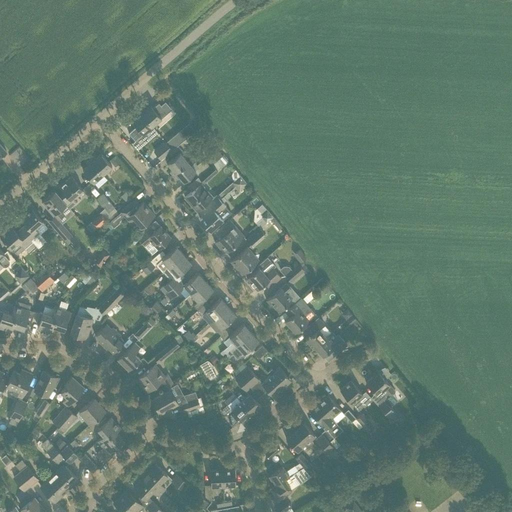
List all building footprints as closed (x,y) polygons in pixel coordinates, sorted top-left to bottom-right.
[(143,107),(139,111),(152,125),(161,117),(150,105),(145,110),(143,107)] [(132,121),(136,126),(128,133),(135,140),(152,125),(139,111),(135,114),(137,117),(132,121)] [(197,139),(188,126),(183,130),(192,143),(197,139)] [(178,131),(166,141),(172,148),(178,143),(178,144),(184,139),(178,131)] [(19,146),(10,154),(21,166),(30,158),(19,146)] [(218,150),(211,155),(216,161),(222,155),(218,150)] [(169,170),(172,174),(187,161),(179,152),(167,163),(172,168),(169,170)] [(93,155),(89,159),(102,174),(111,165),(101,153),(95,158),(93,155)] [(211,155),(210,154),(205,158),(211,165),(216,161),(211,155)] [(222,155),(216,161),(221,167),(228,160),(223,154),(222,155)] [(114,155),(109,159),(115,166),(119,162),(114,155)] [(102,174),(89,159),(85,162),(88,165),(82,169),(93,182),(102,174)] [(187,161),(172,174),(176,178),(178,176),(183,181),(195,170),(187,161)] [(198,176),(204,182),(217,171),(221,167),(216,161),(211,165),(198,176)] [(63,190),(58,194),(66,203),(65,204),(69,208),(80,198),(76,194),(83,189),(71,175),(59,186),(63,190)] [(239,175),(232,181),(236,186),(239,189),(246,183),(239,175)] [(200,183),(184,197),(196,210),(212,196),(200,183)] [(206,204),(198,211),(202,216),(199,218),(210,230),(217,224),(223,219),(222,219),(231,211),(226,206),(222,202),(230,195),(228,193),(224,188),(216,195),(206,204)] [(66,203),(58,194),(54,190),(41,201),(53,214),(58,219),(64,214),(59,209),(65,204),(66,203)] [(131,197),(125,191),(121,195),(126,201),(131,197)] [(114,207),(102,193),(96,199),(108,213),(114,207)] [(126,206),(121,211),(125,215),(129,220),(133,217),(141,225),(146,221),(154,214),(142,202),(139,205),(134,199),(126,206)] [(250,213),(260,225),(273,215),(263,203),(250,213)] [(25,224),(21,228),(32,240),(40,233),(34,227),(42,220),(31,207),(19,217),(25,224)] [(107,219),(101,213),(96,217),(101,224),(107,219)] [(115,216),(109,222),(113,227),(119,221),(115,216)] [(273,216),(270,219),(273,223),(272,224),(277,230),(281,226),(273,216)] [(222,246),(226,251),(244,236),(229,219),(214,232),(218,238),(214,241),(220,248),(222,246)] [(60,221),(54,226),(66,240),(72,234),(60,221)] [(136,235),(144,245),(149,240),(157,248),(170,237),(160,224),(154,230),(149,224),(136,235)] [(32,240),(21,228),(16,232),(10,225),(0,234),(0,236),(10,248),(11,247),(17,254),(32,240)] [(245,240),(251,246),(264,234),(259,228),(245,240)] [(156,263),(163,271),(163,272),(167,269),(169,267),(183,254),(175,245),(161,258),(156,263)] [(231,260),(242,273),(257,260),(246,247),(231,260)] [(0,268),(3,266),(3,267),(5,267),(7,266),(8,264),(9,263),(9,261),(3,254),(4,253),(0,248),(0,268)] [(292,254),(300,263),(306,257),(299,248),(292,254)] [(102,249),(97,257),(103,261),(109,254),(102,249)] [(163,272),(163,271),(162,272),(165,276),(172,270),(176,275),(190,262),(183,254),(169,267),(167,269),(163,272)] [(264,282),(268,287),(280,276),(272,267),(274,265),(266,257),(257,265),(258,267),(246,277),(256,289),(264,282)] [(151,260),(142,268),(146,273),(155,265),(151,260)] [(290,281),(303,270),(298,264),(291,269),(285,274),(285,275),(290,281)] [(291,269),(288,266),(284,265),(280,268),(285,274),(291,269)] [(15,279),(19,283),(28,275),(21,266),(16,270),(17,271),(13,274),(16,278),(15,279)] [(57,277),(61,282),(68,277),(63,271),(57,277)] [(35,283),(42,290),(54,280),(47,272),(35,283)] [(86,282),(90,286),(98,277),(94,272),(91,275),(83,273),(80,277),(82,279),(81,280),(84,283),(86,282)] [(184,284),(191,293),(205,280),(198,272),(184,284)] [(71,274),(67,278),(72,283),(76,279),(71,274)] [(164,294),(167,291),(178,281),(174,276),(163,285),(159,288),(164,294)] [(29,290),(35,283),(30,277),(21,285),(26,292),(29,290)] [(128,280),(124,285),(129,289),(130,290),(134,286),(128,280)] [(205,280),(191,293),(198,301),(212,288),(205,280)] [(178,281),(164,294),(168,298),(182,286),(178,281)] [(42,290),(35,283),(29,290),(38,299),(40,292),(42,290)] [(122,283),(98,307),(105,314),(106,313),(128,289),(124,285),(122,283)] [(271,303),(278,311),(291,299),(284,291),(289,287),(285,283),(274,293),(266,300),(270,304),(271,303)] [(5,287),(1,291),(5,296),(9,292),(5,287)] [(314,290),(309,294),(313,299),(318,294),(314,290)] [(201,315),(208,323),(228,306),(220,297),(208,308),(204,304),(197,310),(201,315)] [(23,328),(29,310),(30,305),(15,300),(11,313),(6,329),(11,330),(12,325),(23,328)] [(294,332),(307,320),(312,316),(302,305),(300,307),(295,301),(285,311),(289,316),(284,320),(294,332)] [(86,337),(91,320),(91,318),(83,315),(86,308),(79,305),(76,313),(70,332),(86,337)] [(51,314),(46,330),(51,332),(53,326),(63,329),(69,311),(54,306),(51,314)] [(228,306),(208,323),(215,331),(220,326),(220,327),(235,314),(228,306)] [(0,327),(6,329),(11,313),(3,310),(2,312),(0,310),(0,327)] [(37,327),(46,330),(51,314),(43,311),(42,313),(39,312),(36,322),(39,323),(37,327)] [(324,323),(318,316),(304,328),(310,334),(305,339),(313,348),(315,346),(314,346),(330,332),(323,324),(324,323)] [(133,334),(138,339),(152,326),(147,320),(133,334)] [(108,348),(112,352),(124,341),(119,336),(120,335),(112,327),(111,328),(106,323),(94,334),(99,339),(98,341),(106,349),(108,348)] [(223,349),(226,353),(234,346),(236,344),(250,331),(243,323),(229,335),(233,340),(223,349)] [(314,346),(315,346),(322,355),(328,350),(333,356),(347,344),(333,329),(330,332),(314,346)] [(234,346),(226,353),(229,356),(232,353),(237,358),(258,340),(250,331),(236,344),(234,346)] [(173,340),(154,356),(158,362),(178,345),(173,340)] [(116,359),(128,370),(141,358),(135,352),(140,347),(135,341),(116,359)] [(262,344),(251,353),(257,359),(267,350),(262,344)] [(213,355),(208,359),(213,364),(218,360),(213,355)] [(270,375),(283,390),(287,386),(285,384),(290,379),(288,376),(294,371),(282,358),(271,367),(268,364),(264,368),(270,375)] [(216,375),(211,366),(213,365),(207,359),(198,364),(207,380),(216,375)] [(160,379),(164,386),(172,381),(168,373),(165,375),(155,363),(136,379),(146,391),(160,379)] [(247,367),(241,372),(252,385),(259,379),(247,367)] [(9,379),(6,385),(13,388),(11,392),(21,396),(31,373),(21,369),(19,372),(13,370),(9,379)] [(377,404),(389,418),(395,412),(383,399),(393,389),(388,384),(388,383),(376,369),(371,374),(373,375),(365,382),(375,393),(371,397),(377,404)] [(34,388),(47,395),(52,384),(54,385),(58,377),(43,370),(34,388)] [(252,385),(241,372),(234,378),(246,391),(252,385)] [(283,390),(270,375),(261,383),(272,395),(277,390),(280,393),(283,390)] [(63,401),(69,406),(84,387),(71,376),(64,384),(66,385),(60,391),(66,396),(63,401)] [(339,389),(357,409),(362,405),(356,398),(362,393),(350,380),(339,389)] [(152,399),(160,413),(177,403),(182,403),(186,401),(177,383),(174,384),(172,381),(164,386),(167,391),(152,399)] [(236,396),(247,409),(254,416),(257,413),(255,410),(261,406),(250,393),(244,398),(240,393),(236,396)] [(327,394),(318,403),(331,418),(340,409),(327,394)] [(247,409),(236,396),(227,404),(231,409),(227,412),(230,423),(232,426),(240,419),(242,422),(247,417),(250,420),(254,416),(247,409)] [(93,398),(78,411),(90,424),(105,410),(93,398)] [(182,403),(184,411),(200,406),(197,398),(186,401),(182,403)] [(10,418),(17,421),(26,402),(18,399),(10,418)] [(43,399),(35,412),(41,415),(49,403),(43,399)] [(331,418),(318,403),(309,411),(322,425),(323,424),(324,425),(326,424),(332,430),(337,425),(331,418)] [(52,421),(58,426),(71,411),(65,406),(52,421)] [(350,422),(355,417),(348,408),(342,413),(350,422)] [(71,411),(58,426),(64,430),(77,415),(71,411)] [(355,417),(366,429),(371,424),(361,412),(355,417)] [(119,427),(110,417),(107,420),(105,417),(97,424),(99,427),(97,428),(103,434),(107,438),(115,431),(119,427)] [(296,425),(292,428),(313,450),(317,447),(310,438),(314,434),(303,422),(298,426),(296,425)] [(313,450),(292,428),(289,431),(290,433),(285,438),(296,450),(300,446),(308,455),(313,450)] [(320,432),(321,433),(329,441),(334,437),(325,428),(320,432)] [(108,451),(122,439),(115,431),(107,438),(103,434),(97,440),(103,447),(96,454),(104,463),(112,455),(108,451)] [(329,441),(321,433),(315,438),(333,458),(339,453),(329,441)] [(341,447),(339,444),(334,437),(329,441),(339,453),(341,450),(341,447)] [(67,443),(71,448),(78,443),(73,438),(67,443)] [(41,443),(36,447),(55,467),(59,463),(41,443)] [(59,449),(52,443),(46,449),(58,462),(63,457),(69,464),(77,456),(68,446),(65,449),(62,446),(59,449)] [(264,453),(269,458),(280,448),(275,443),(264,453)] [(364,444),(360,448),(364,453),(368,450),(364,444)] [(312,466),(300,452),(295,457),(299,462),(302,465),(303,466),(307,471),(312,466)] [(79,457),(92,472),(97,467),(84,453),(79,457)] [(6,454),(1,458),(6,464),(11,460),(6,454)] [(268,474),(275,484),(300,468),(299,466),(302,465),(299,462),(294,465),(284,471),(281,466),(268,474)] [(63,463),(51,474),(66,490),(77,479),(63,463)] [(155,463),(144,474),(161,490),(165,486),(160,481),(167,474),(155,463)] [(223,486),(222,465),(216,466),(217,469),(209,470),(210,484),(204,484),(204,496),(211,501),(211,486),(223,486)] [(227,465),(222,465),(223,486),(235,485),(234,468),(227,469),(227,465)] [(27,466),(21,471),(31,484),(37,478),(27,466)] [(287,483),(295,478),(298,483),(310,475),(307,471),(303,466),(300,468),(275,484),(271,487),(279,500),(284,496),(283,494),(290,489),(287,483)] [(31,484),(21,471),(14,476),(24,489),(31,484)] [(170,480),(183,490),(189,483),(176,473),(170,480)] [(66,490),(51,474),(40,485),(54,501),(66,490)] [(161,490),(144,474),(133,486),(145,497),(152,489),(157,494),(161,490)] [(331,478),(321,486),(326,491),(335,483),(331,478)] [(114,502),(123,511),(135,511),(142,505),(127,489),(114,502)] [(22,508),(24,511),(45,511),(34,498),(22,508)] [(200,503),(204,507),(208,502),(203,498),(200,503)] [(163,511),(152,500),(146,506),(151,511),(163,511)] [(275,508),(277,511),(280,511),(290,506),(286,500),(275,508)] [(362,511),(353,500),(344,507),(348,511),(362,511)] [(192,503),(188,508),(191,511),(196,506),(192,503)]
